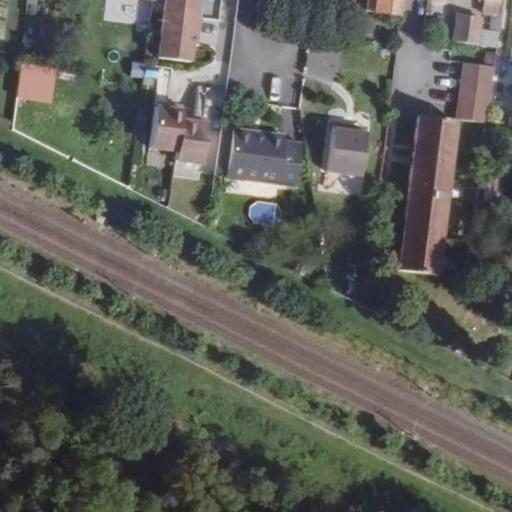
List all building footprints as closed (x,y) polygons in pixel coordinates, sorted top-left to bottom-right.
[(39,0),(27,0),(25,20),(36,22),(39,0)] [(163,0),(162,11),(198,15),(200,0),(163,0)] [(373,12),(400,15),(401,0),(367,0),(366,10),(373,11),(373,12)] [(452,38),(495,45),(496,33),(499,6),(482,4),(482,11),(492,13),(489,29),(479,28),(480,17),(456,13),(452,38)] [(162,11),(157,55),(189,59),(192,31),(196,32),(198,15),(162,11)] [(142,38),(116,30),(112,55),(138,62),(142,38)] [(492,65),(463,61),(455,118),(484,122),(492,65)] [(21,65),(20,102),(55,103),(56,66),(21,65)] [(154,105),(149,145),(175,149),(180,114),(181,104),(165,102),(165,106),(154,105)] [(180,114),(175,149),(174,158),(201,162),(206,121),(195,120),(196,116),(180,114)] [(434,273),(454,119),(417,115),(397,268),(434,273)] [(332,120),(325,168),(360,173),(365,131),(347,128),(348,122),(332,120)] [(220,125),(214,172),(294,183),(300,141),(283,139),(284,134),(263,131),(262,134),(252,132),(252,129),(220,125)]
